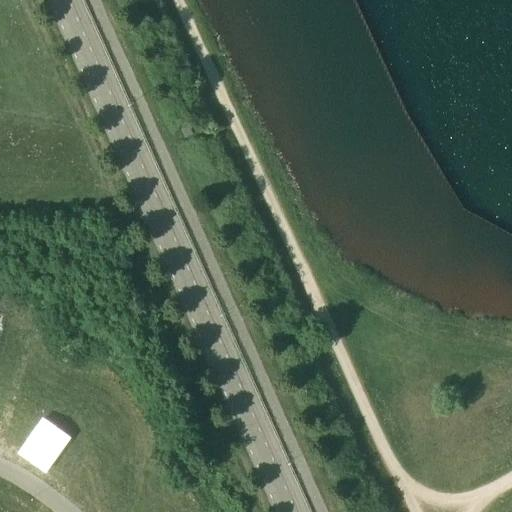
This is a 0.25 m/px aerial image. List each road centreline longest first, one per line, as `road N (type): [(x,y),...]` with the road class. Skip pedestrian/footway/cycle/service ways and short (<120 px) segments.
road 1 (track): [(178,0),(414,511)]
road 2 (tertiary): [(287,511),(59,0)]
